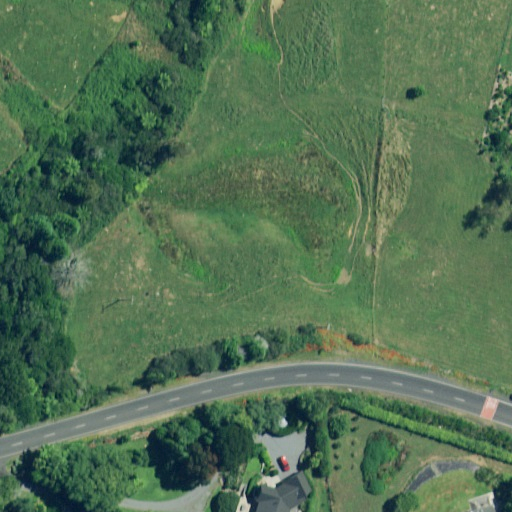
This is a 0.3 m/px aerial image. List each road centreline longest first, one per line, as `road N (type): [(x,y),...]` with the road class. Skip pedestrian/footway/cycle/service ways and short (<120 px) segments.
road 1 (unclassified): [(0,449),(296,376),(367,377),(511,415)]
road 2 (track): [(259,0),(236,68),(256,107),(367,103)]
